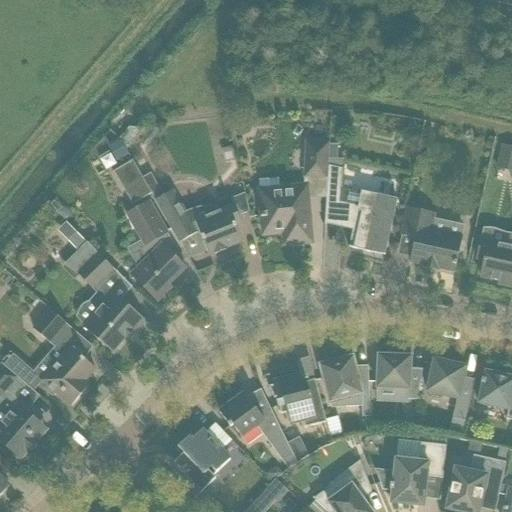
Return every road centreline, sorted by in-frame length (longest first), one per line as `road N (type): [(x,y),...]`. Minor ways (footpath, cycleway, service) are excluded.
road 1 (residential): [(114,448),(199,365),(264,333),(373,311),(511,334)]
road 2 (track): [(0,187),(161,0)]
